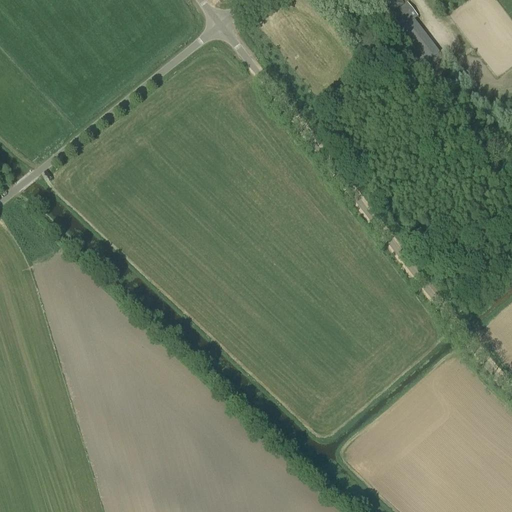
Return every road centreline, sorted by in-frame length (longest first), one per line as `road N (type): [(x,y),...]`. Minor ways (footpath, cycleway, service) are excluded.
road 1 (unclassified): [(511,391),(220,24)]
road 2 (unclassified): [(0,208),(220,24)]
